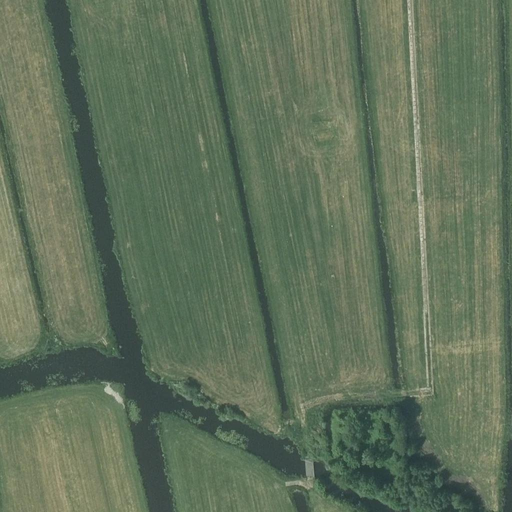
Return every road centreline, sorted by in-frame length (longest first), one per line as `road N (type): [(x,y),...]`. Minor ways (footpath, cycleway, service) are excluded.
road 1 (track): [(214,0),(309,453)]
road 2 (track): [(410,0),(430,390)]
